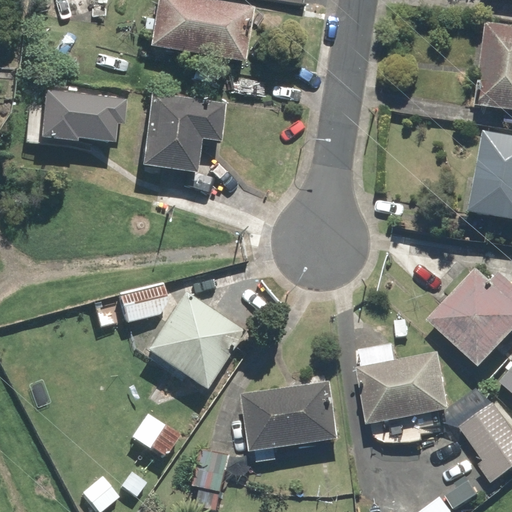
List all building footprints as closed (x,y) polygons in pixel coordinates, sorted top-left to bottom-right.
[(176,0),(158,0),(149,51),(243,67),(253,13),(176,0)] [(478,108),(511,111),(511,28),(488,25),(478,108)] [(225,107),(152,97),(141,171),(196,179),(201,144),(219,147),(225,107)] [(511,137),(485,133),(471,215),(511,221),(511,137)] [(428,322),(480,370),(511,335),(511,285),(500,274),(491,283),(477,270),(428,322)] [(161,285),(117,297),(124,325),(158,317),(166,304),(161,285)] [(145,355),(204,393),(243,333),(184,295),(145,355)] [(357,371),(368,428),(451,412),(439,355),(357,371)] [(511,392),(511,371),(501,383),(511,392)] [(332,385),(243,397),(251,454),(340,442),(332,385)] [(511,470),(511,429),(495,405),(461,429),(485,462),(480,466),(493,484),(511,470)] [(177,438),(145,417),(124,450),(156,471),(177,438)] [(201,451),(194,488),(222,494),(229,456),(201,451)]
